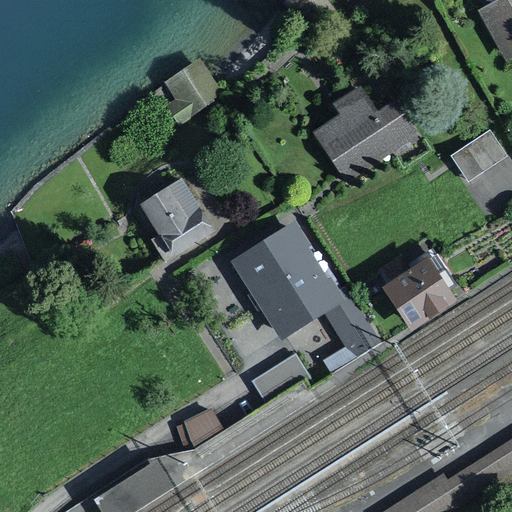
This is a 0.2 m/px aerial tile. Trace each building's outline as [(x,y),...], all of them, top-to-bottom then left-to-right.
[(324,1),(323,0),(295,0),(290,5),(303,22),(324,1)] [(511,0),(486,14),(508,54),(511,51),(511,0)] [(310,30),(333,11),(324,1),(303,22),(310,30)] [(171,108),(180,120),(219,94),(199,65),(182,77),(193,94),(171,108)] [(412,147),(408,140),(415,135),(394,103),(393,104),(397,110),(381,120),(359,86),(331,105),(340,118),(318,133),(348,179),(395,148),(399,153),(412,147)] [(507,156),(490,130),(465,147),(483,173),(507,156)] [(152,239),(166,260),(213,229),(198,206),(181,181),(144,205),(162,233),(152,239)] [(326,306),(358,357),(380,343),(347,290),(343,293),(327,269),(320,273),(293,229),(239,263),(283,333),(326,306)] [(392,287),(415,323),(454,300),(444,283),(440,285),(426,264),(392,287)] [(297,392),(311,382),(295,356),(280,365),(297,392)] [(193,445),(195,449),(224,431),(210,410),(184,423),(184,426),(177,428),(184,449),(193,445)] [(388,511),(444,511),(511,469),(511,443),(447,484),(443,478),(388,511)] [(157,466),(100,503),(106,511),(130,511),(170,486),(157,466)]
